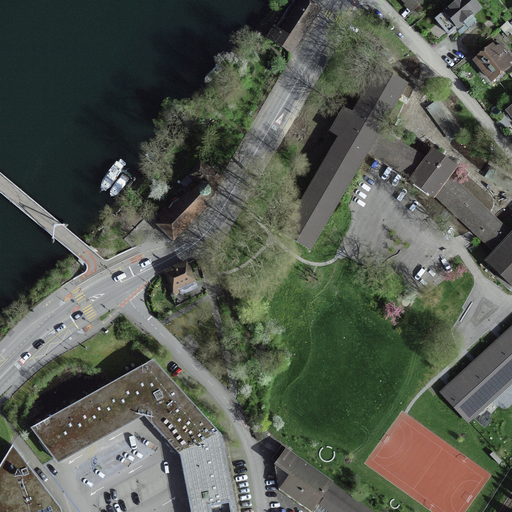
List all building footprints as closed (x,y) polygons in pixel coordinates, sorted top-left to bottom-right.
[(267,39),(290,54),(318,11),(300,0),(292,0),(281,17),(288,22),(281,33),(274,29),(267,39)] [(400,0),(405,5),(404,6),(411,13),(425,0),(400,0)] [(457,30),(461,35),(477,22),(473,18),(483,10),(474,0),(459,0),(448,9),(447,8),(442,12),(444,14),(443,15),(442,14),(434,20),(449,37),(457,30)] [(506,36),(511,31),(511,29),(506,23),(500,29),(506,36)] [(496,47),(493,44),(472,61),(491,84),(511,66),(510,64),(511,62),(511,57),(501,44),(496,47)] [(366,151),(379,130),(405,84),(381,69),(354,115),(345,110),(332,133),(341,138),(285,234),(310,249),(366,151)] [(460,134),(436,103),(427,110),(450,141),(460,134)] [(395,141),(379,130),(366,151),(384,162),(414,180),(428,161),(395,141)] [(488,262),(511,284),(511,234),(489,213),(448,175),(455,166),(435,151),(428,161),(414,180),(413,182),(433,196),(435,194),(473,230),(497,252),(488,262)] [(196,181),(213,191),(221,180),(200,165),(191,178),(193,179),(196,181)] [(511,179),(491,167),(486,176),(511,191),(511,179)] [(213,191),(196,181),(186,191),(188,194),(168,215),(166,213),(168,211),(165,208),(158,215),(171,228),(179,235),(205,209),(203,207),(213,196),(213,195),(214,195),(214,191),(213,191)] [(194,283),(186,264),(164,274),(174,295),(195,285),(194,283)] [(468,423),(511,382),(511,325),(500,336),(473,361),(448,384),(439,392),(468,423)] [(190,511),(235,511),(221,436),(152,362),(31,431),(57,465),(144,417),(180,457),(190,511)] [(287,450),(281,445),(273,457),(279,462),(277,465),(284,470),(279,476),(282,491),(311,511),(317,503),(330,511),(370,511),(286,452),(287,450)] [(61,511),(60,508),(12,446),(0,465),(0,511),(61,511)]
